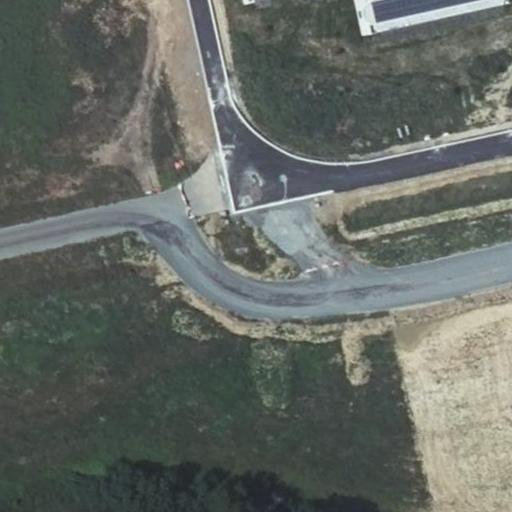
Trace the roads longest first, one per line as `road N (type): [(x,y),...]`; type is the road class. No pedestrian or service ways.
road 1 (unclassified): [(284,166),(186,200),(0,241)]
road 2 (unclassified): [(284,166),(319,176),(511,141)]
road 3 (unclassified): [(199,0),(230,115),(243,136),(284,166)]
